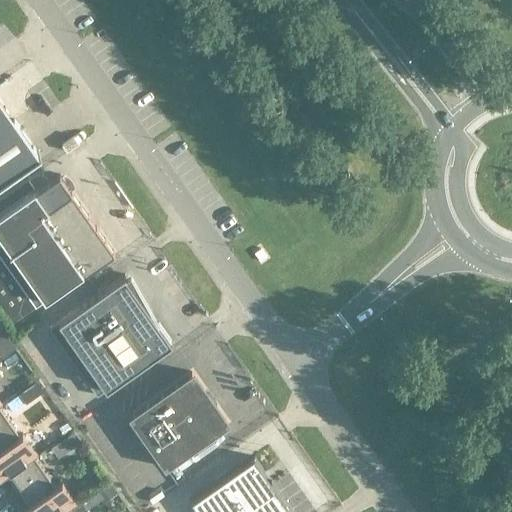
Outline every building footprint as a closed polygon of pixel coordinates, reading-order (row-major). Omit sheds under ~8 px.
[(0,177),(39,150),(38,149),(37,151),(14,118),(10,120),(5,113),(9,111),(0,98),(0,177)] [(0,233),(4,239),(0,241),(0,300),(14,321),(114,251),(61,174),(37,191),(35,188),(0,213),(0,233)] [(125,273),(49,326),(97,394),(173,341),(159,321),(152,326),(144,315),(151,310),(125,273)] [(2,327),(0,328),(0,343),(9,337),(2,327)] [(228,422),(192,371),(129,415),(165,466),(228,422)] [(36,378),(6,400),(12,409),(43,388),(36,378)] [(0,437),(15,427),(0,406),(0,437)] [(0,479),(10,472),(10,471),(34,454),(34,455),(37,453),(37,452),(22,432),(20,434),(15,427),(0,437),(0,479)] [(68,430),(54,440),(62,452),(76,442),(68,430)] [(34,454),(10,471),(10,472),(26,495),(50,478),(34,455),(34,454)] [(261,473),(265,471),(254,455),(192,499),(200,511),(293,511),(271,480),(267,482),(261,473)] [(31,502),(21,509),(23,511),(59,511),(70,505),(70,506),(73,504),(77,501),(62,480),(58,482),(55,485),(50,478),(26,495),(31,502)] [(109,480),(95,490),(102,499),(115,489),(109,480)]
